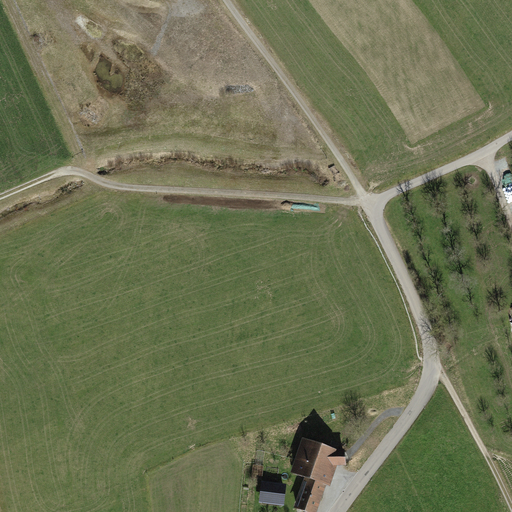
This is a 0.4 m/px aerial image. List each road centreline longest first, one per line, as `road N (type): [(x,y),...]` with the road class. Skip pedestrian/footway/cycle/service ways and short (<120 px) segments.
road 1 (residential): [(511,135),(381,198),(374,215),(421,313),(430,375),(337,511)]
road 2 (track): [(0,198),(72,170),(119,186),(366,202)]
road 3 (track): [(226,0),(374,215)]
road 4 (track): [(511,505),(432,354)]
